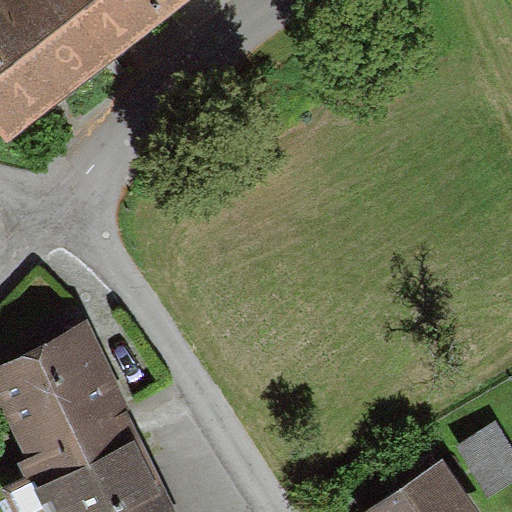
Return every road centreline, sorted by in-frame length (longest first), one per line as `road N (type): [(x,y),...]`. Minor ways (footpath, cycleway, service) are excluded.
road 1 (residential): [(282,511),(70,193)]
road 2 (residential): [(289,0),(70,193)]
